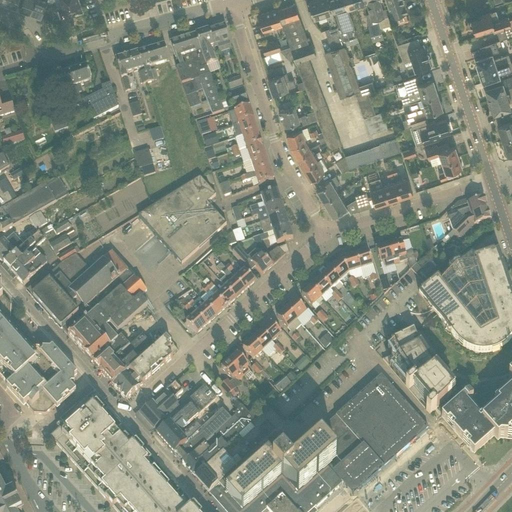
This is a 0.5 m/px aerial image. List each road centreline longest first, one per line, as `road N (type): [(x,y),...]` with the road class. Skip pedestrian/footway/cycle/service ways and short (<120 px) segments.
road 1 (residential): [(124,414),(327,233)]
road 2 (residential): [(327,233),(282,160),(229,4)]
road 3 (tertiary): [(430,0),(490,180)]
road 4 (residential): [(47,49),(229,4)]
road 5 (residential): [(327,233),(490,180)]
